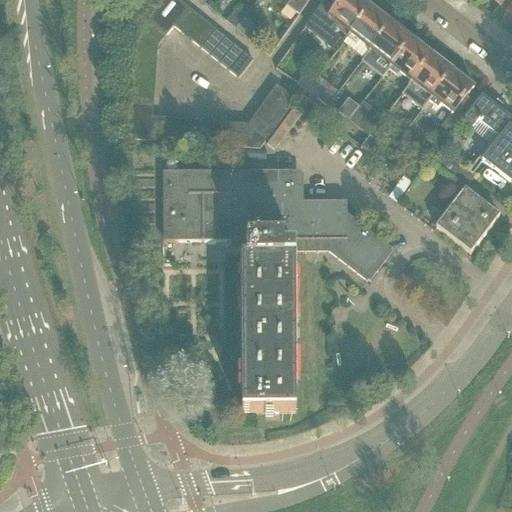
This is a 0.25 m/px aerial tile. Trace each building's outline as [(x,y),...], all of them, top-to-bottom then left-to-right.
[(166,35),(172,28),(187,9),(176,0),(163,0),(161,4),(148,20),(166,35)] [(291,0),(286,6),(298,16),(309,0),(291,0)] [(324,0),(323,2),(305,27),(327,43),(338,29),(348,37),(371,8),(359,0),(343,0),(338,7),(328,0),(324,0)] [(342,45),(363,61),(391,24),(371,8),(348,37),(342,45)] [(187,9),(172,28),(182,35),(197,16),(187,9)] [(235,12),(226,22),(235,29),(243,19),(235,12)] [(197,16),(182,35),(191,43),(206,24),(197,16)] [(243,19),(235,29),(244,37),(253,26),(243,19)] [(157,47),(166,35),(148,20),(134,37),(133,45),(157,47)] [(206,24),(191,43),(200,50),(215,32),(206,24)] [(363,61),(361,63),(381,79),(387,71),(411,40),(391,24),(363,61)] [(215,32),(200,50),(210,58),(225,39),(215,32)] [(225,39),(210,58),(219,65),(234,47),(225,39)] [(409,84),(407,87),(408,87),(432,56),(411,40),(387,71),(396,78),(398,76),(409,84)] [(133,45),(132,57),(156,58),(157,47),(133,45)] [(234,47),(219,65),(228,73),(243,54),(234,47)] [(243,54),(228,73),(238,80),(253,62),(243,54)] [(421,112),(428,103),(452,72),(432,56),(408,87),(407,87),(400,96),(421,112)] [(132,57),(131,69),(155,70),(156,58),(132,57)] [(131,69),(131,80),(154,82),(155,70),(131,69)] [(452,72),(428,103),(438,110),(440,108),(451,116),(443,127),(452,134),(461,122),(475,105),(465,98),(473,88),(452,72)] [(297,85),(306,92),(315,81),(305,74),(297,85)] [(131,80),(130,92),(153,94),(154,82),(131,80)] [(315,81),(306,92),(316,99),(324,88),(315,81)] [(275,87),(268,96),(288,110),(295,101),(275,87)] [(130,92),(129,104),(152,106),(153,94),(130,92)] [(268,96),(261,106),(281,120),(288,110),(268,96)] [(477,122),(495,137),(500,140),(509,129),(511,124),(511,120),(481,97),(475,105),(461,122),(471,130),(477,122)] [(348,101),(338,114),(347,121),(357,108),(348,101)] [(357,111),(349,122),(369,137),(382,118),(362,103),(357,111)] [(150,142),(152,118),(152,106),(129,104),(126,141),(150,142)] [(261,106),(255,116),(274,130),(281,120),(261,106)] [(248,125),(246,150),(259,151),(274,130),(255,116),(248,125)] [(150,142),(162,143),(164,119),(152,118),(150,142)] [(162,143),(174,144),(176,120),(164,119),(162,143)] [(174,144),(186,145),(188,121),(176,120),(174,144)] [(186,145),(198,146),(200,122),(188,121),(186,145)] [(198,146),(210,147),(212,122),(200,122),(198,146)] [(210,147),(222,148),(224,123),(212,122),(210,147)] [(222,148),(234,149),(236,124),(224,123),(222,148)] [(234,149),(246,150),(248,125),(236,124),(234,149)] [(500,140),(482,163),(498,175),(511,185),(511,130),(509,129),(500,140)] [(369,137),(360,148),(381,163),(390,152),(369,137)] [(390,152),(382,163),(391,169),(399,158),(390,152)] [(434,163),(465,188),(473,177),(442,153),(434,163)] [(402,176),(413,185),(428,164),(418,156),(402,176)] [(346,203),(294,204),(293,173),(162,174),(162,243),(245,242),(245,260),(240,260),(242,414),(296,414),(294,255),(328,254),(366,284),(368,282),(369,283),(392,253),(390,252),(392,250),(346,216),(346,203)] [(435,228),(470,255),(499,217),(464,191),(435,228)]
